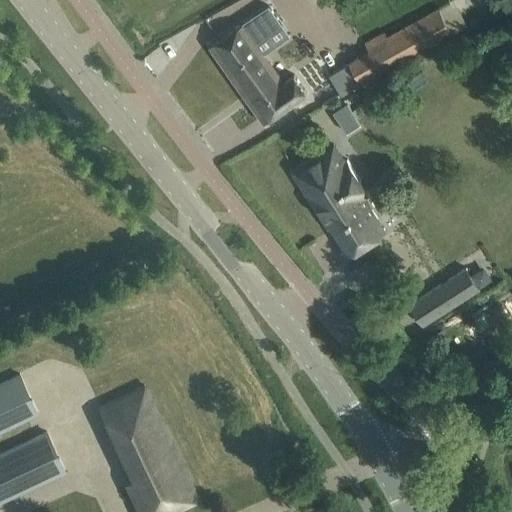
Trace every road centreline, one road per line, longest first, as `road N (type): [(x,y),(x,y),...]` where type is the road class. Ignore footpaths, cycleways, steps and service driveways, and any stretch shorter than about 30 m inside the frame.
road 1 (tertiary): [(379,461),(278,315),(26,0)]
road 2 (unclassified): [(379,461),(511,420)]
